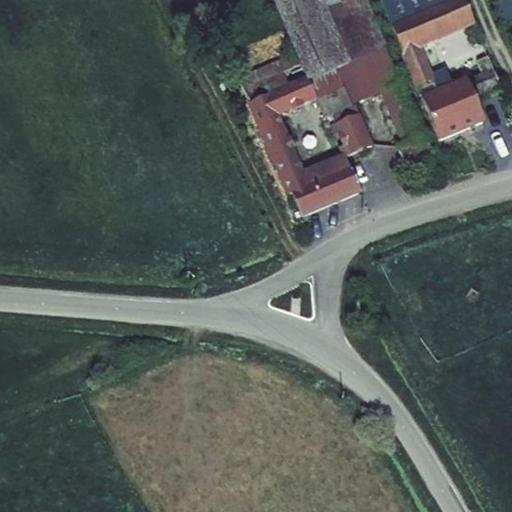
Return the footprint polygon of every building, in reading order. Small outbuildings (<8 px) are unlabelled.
[(298,66),(304,78),(306,78),(316,100),(324,120),(356,106),(380,94),(391,89),(400,84),(384,49),(388,46),(367,0),(269,0),(293,56),(298,66)] [(390,26),(451,0),(378,0),(388,25),(389,24),(390,26)] [(418,91),(435,85),(433,74),(430,68),(422,50),(433,45),(475,25),(464,0),(451,0),(390,26),(402,53),(399,55),(415,93),(418,91)] [(511,20),(511,0),(501,0),(493,4),(502,26),(511,20)] [(422,50),(430,68),(441,64),(433,45),(422,50)] [(298,66),(293,56),(238,80),(249,104),(267,96),(266,93),(286,85),(281,73),(298,66)] [(481,75),(493,70),(488,57),(476,62),(481,75)] [(445,69),(433,74),(435,85),(418,91),(420,97),(452,83),(445,69)] [(481,75),(467,81),(475,100),(502,89),(493,70),(481,75)] [(420,97),(439,142),(485,123),(475,100),(467,81),(466,77),(452,83),(420,97)] [(345,158),(344,155),(303,172),(279,117),(316,100),(306,78),(304,78),(286,85),(266,93),(267,96),(249,104),(246,104),(285,195),(289,193),(301,220),(361,194),(345,158)] [(391,89),(380,94),(393,121),(404,116),(391,89)] [(341,156),(344,155),(345,158),(373,146),(356,106),(331,117),(335,125),(329,127),(334,138),(337,136),(341,147),(338,149),(341,156)]
